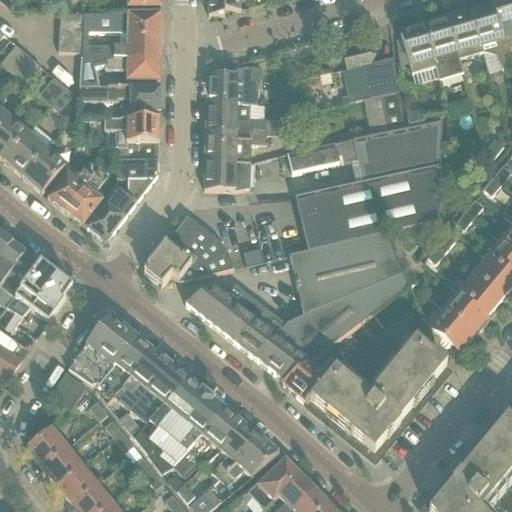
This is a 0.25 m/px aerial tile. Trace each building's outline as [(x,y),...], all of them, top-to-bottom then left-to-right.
[(24,0),(7,0),(9,10),(25,8),(24,0)] [(69,0),(70,3),(126,3),(126,10),(138,10),(158,10),(158,0),(69,0)] [(207,0),(208,19),(224,19),(224,15),(240,15),(239,0),(207,0)] [(511,3),(491,9),(492,10),(509,71),(511,70),(508,62),(511,60),(511,3)] [(470,16),(469,17),(480,57),(482,56),(497,60),(500,73),(509,71),(492,10),(489,11),(490,12),(485,14),(483,11),(483,10),(470,16)] [(60,16),(59,30),(81,31),(81,17),(76,17),(60,16)] [(81,31),(80,41),(88,41),(88,37),(126,37),(126,41),(158,41),(159,17),(139,17),(126,17),(126,19),(83,18),(81,17),(81,31)] [(447,23),(446,24),(457,64),(480,57),(469,17),(466,18),(467,19),(462,21),(460,18),(460,17),(447,23)] [(423,31),(434,70),(439,85),(462,78),(457,64),(446,24),(443,25),(444,26),(439,28),(437,25),(437,24),(424,30),(423,31)] [(59,41),(58,44),(80,44),(80,41),(81,31),(59,30),(59,41)] [(411,77),(434,70),(423,31),(420,31),(421,33),(416,34),(414,32),(414,31),(414,30),(401,37),(400,37),(405,56),(411,77)] [(80,44),(80,56),(81,57),(81,63),(158,63),(158,41),(126,41),(126,51),(88,51),(88,41),(80,41),(80,44)] [(58,44),(58,55),(80,56),(80,44),(58,44)] [(1,67),(13,77),(28,60),(16,49),(1,67)] [(342,59),(346,72),(369,67),(374,58),(366,53),(342,59)] [(28,60),(13,77),(26,88),(41,71),(28,60)] [(350,99),(341,101),(342,108),(369,102),(379,100),(398,96),(393,62),(378,65),(370,67),(343,73),(350,99)] [(81,63),(79,91),(99,91),(96,80),(95,75),(94,72),(105,69),(107,75),(126,75),(125,85),(138,85),(158,85),(158,63),(81,63)] [(207,77),(206,107),(256,108),(258,72),(242,72),(241,73),(232,73),(232,78),(207,77)] [(38,99),(51,110),(66,92),(53,81),(38,99)] [(78,104),(78,107),(117,107),(117,104),(129,104),(129,117),(138,117),(158,118),(158,91),(138,91),(130,91),(129,91),(99,91),(79,91),(79,95),(78,103),(78,104)] [(51,110),(58,116),(73,98),(66,92),(51,110)] [(398,96),(379,100),(386,136),(403,133),(398,96)] [(73,98),(58,116),(77,132),(78,107),(78,104),(78,103),(73,98)] [(206,107),(205,135),(264,137),(265,124),(251,124),(251,109),(256,110),(256,108),(206,107)] [(406,117),(407,126),(423,123),(421,114),(406,117)] [(291,119),(274,123),(278,139),(295,135),(291,119)] [(3,164),(3,165),(4,164),(27,138),(8,122),(0,130),(0,160),(3,164)] [(115,151),(118,151),(117,163),(157,164),(158,123),(127,123),(126,124),(105,123),(104,135),(116,135),(115,151)] [(440,170),(442,124),(403,133),(386,136),(351,144),(361,187),(440,170)] [(27,138),(3,165),(4,165),(4,164),(22,180),(21,180),(22,181),(23,180),(46,154),(53,145),(34,129),(27,138)] [(205,135),(204,164),(249,166),(250,149),(264,149),(264,137),(205,135)] [(494,144),(485,156),(492,162),(502,150),(494,144)] [(339,169),(335,147),(286,157),(290,179),(339,169)] [(46,154),(23,180),(41,196),(41,197),(42,198),(65,170),(65,169),(64,170),(46,154)] [(492,162),(485,156),(475,168),(483,174),(492,162)] [(97,217),(85,232),(105,248),(136,208),(144,196),(156,180),(157,171),(157,164),(117,163),(116,184),(126,185),(126,202),(115,194),(113,196),(106,205),(97,217)] [(203,193),(203,195),(223,195),(235,195),(249,194),(249,166),(204,164),(203,193)] [(98,174),(90,167),(76,185),(67,177),(59,187),(47,203),(65,216),(98,174)] [(361,187),(295,201),(307,256),(379,238),(438,224),(440,170),(361,187)] [(502,170),(491,182),(500,189),(510,177),(502,170)] [(98,174),(65,216),(83,231),(95,214),(102,205),(94,199),(107,181),(98,174)] [(491,182),(482,194),(490,201),(500,189),(491,182)] [(474,204),(463,216),(472,223),(482,211),(474,204)] [(463,216),(454,228),(462,235),(472,223),(463,216)] [(186,222),(143,276),(161,292),(171,279),(180,287),(233,274),(232,271),(231,268),(230,264),(228,261),(227,259),(225,255),(224,253),(222,251),(221,249),(219,247),(218,246),(216,244),(215,243),(203,233),(200,231),(187,221),(186,222)] [(511,233),(500,247),(511,256),(511,233)] [(0,258),(10,245),(0,237),(0,258)] [(285,327),(256,364),(269,374),(285,386),(286,387),(330,352),(330,351),(404,295),(390,265),(379,238),(307,256),(285,261),(301,316),(285,327)] [(446,238),(436,251),(443,257),(454,245),(446,238)] [(0,286),(24,256),(10,245),(0,258),(0,286)] [(511,256),(500,247),(486,264),(511,285),(511,256)] [(436,251),(426,263),(434,269),(443,257),(436,251)] [(0,286),(0,308),(4,312),(38,267),(39,267),(24,255),(24,256),(0,286)] [(395,263),(401,277),(410,272),(404,259),(395,263)] [(511,285),(486,264),(472,281),(500,304),(511,289),(511,285)] [(38,267),(5,312),(14,318),(15,317),(21,322),(29,313),(55,280),(38,267)] [(410,272),(401,277),(408,292),(416,287),(410,272)] [(55,280),(29,313),(47,327),(71,292),(55,280)] [(472,281),(458,298),(486,321),(500,304),(472,281)] [(199,299),(185,309),(231,344),(259,308),(234,288),(224,301),(214,292),(199,299)] [(458,298),(444,315),(472,338),(477,332),(479,334),(487,324),(485,322),(486,321),(458,298)] [(231,344),(256,364),(285,327),(259,308),(231,344)] [(472,338),(444,315),(430,333),(458,356),(463,349),(466,351),(473,341),(471,339),(472,338)] [(21,322),(15,317),(10,325),(16,329),(21,322)] [(84,350),(75,364),(67,375),(89,389),(92,393),(116,366),(117,366),(137,343),(109,322),(84,350)] [(16,329),(10,325),(4,333),(11,337),(16,329)] [(116,366),(92,393),(104,408),(111,400),(129,381),(131,378),(152,355),(137,343),(117,366),(116,366)] [(329,381),(312,402),(328,415),(325,419),(373,458),(445,371),(414,346),(405,356),(396,349),(358,395),(334,375),(329,381)] [(0,379),(8,385),(21,365),(0,350),(0,379)] [(285,386),(282,389),(306,409),(312,402),(329,381),(320,373),(333,358),(328,354),(286,387),(285,386)] [(129,381),(111,400),(112,401),(113,402),(115,403),(116,404),(118,406),(121,408),(128,414),(146,395),(148,393),(151,390),(170,370),(155,357),(152,355),(131,378),(129,381)] [(146,395),(128,414),(135,419),(145,427),(146,428),(148,425),(150,423),(187,384),(186,383),(170,370),(151,390),(148,393),(146,395)] [(65,378),(57,390),(77,403),(85,392),(65,378)] [(147,461),(157,451),(173,434),(178,422),(204,398),(187,384),(148,425),(149,425),(132,443),(147,461)] [(77,403),(57,390),(50,401),(70,414),(77,403)] [(157,451),(147,461),(157,472),(157,473),(159,475),(159,476),(160,476),(171,470),(178,463),(180,462),(184,458),(227,417),(226,416),(225,415),(204,398),(178,422),(173,434),(157,451)] [(88,412),(99,425),(107,419),(96,406),(88,412)] [(178,463),(171,470),(173,471),(176,475),(184,483),(199,468),(195,463),(211,447),(219,454),(244,431),(229,418),(227,417),(184,458),(180,462),(178,463)] [(511,511),(511,425),(511,427),(506,423),(432,511),(511,511)] [(103,431),(113,444),(122,438),(112,424),(103,431)] [(210,476),(219,483),(260,445),(244,431),(219,454),(227,461),(210,476)] [(25,453),(41,472),(65,453),(49,434),(25,453)] [(122,438),(113,444),(124,457),(132,450),(122,438)] [(260,445),(219,483),(227,490),(243,474),(251,481),(278,459),(260,445)] [(41,472),(56,491),(80,471),(65,453),(41,472)] [(133,468),(144,482),(152,475),(142,462),(133,468)] [(248,511),(263,511),(298,479),(284,465),(258,491),(256,489),(247,497),(251,501),(244,508),(248,511)] [(56,491),(71,510),(95,490),(80,471),(56,491)] [(152,475),(144,482),(154,495),(162,488),(152,475)] [(176,478),(167,485),(175,495),(184,489),(176,478)] [(278,511),(292,511),(312,493),(298,479),(263,511),(265,511),(278,499),(285,506),(278,511)] [(71,510),(72,511),(106,511),(110,509),(95,490),(71,510)] [(183,490),(176,496),(188,511),(196,504),(183,490)] [(196,504),(188,511),(189,511),(212,511),(220,506),(208,493),(196,504)] [(321,511),(326,508),(312,493),(292,511),(321,511)] [(181,511),(172,500),(164,506),(168,511),(181,511)]
